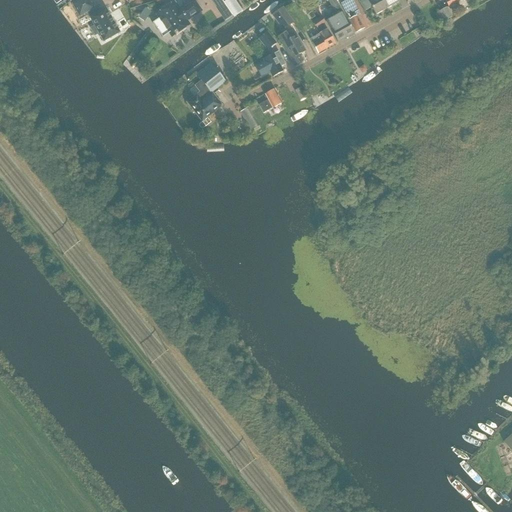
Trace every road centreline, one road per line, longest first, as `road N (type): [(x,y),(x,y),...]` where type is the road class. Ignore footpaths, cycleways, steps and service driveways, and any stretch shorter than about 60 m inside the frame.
road 1 (track): [(261,511),(0,186)]
road 2 (residential): [(219,113),(424,0)]
